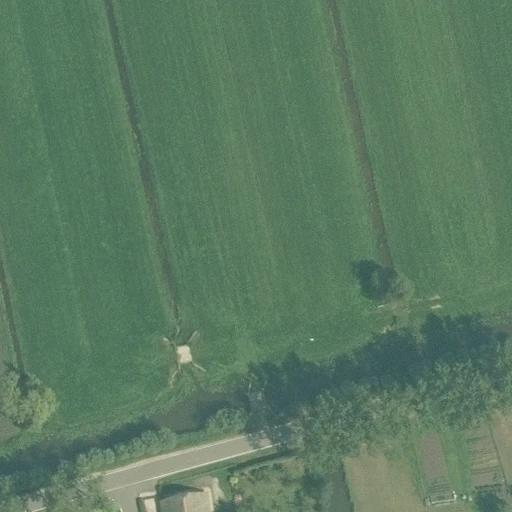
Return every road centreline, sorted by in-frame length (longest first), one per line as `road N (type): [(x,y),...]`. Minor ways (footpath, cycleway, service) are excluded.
road 1 (unclassified): [(511,374),(11,511)]
road 2 (track): [(249,351),(420,303)]
road 3 (track): [(268,440),(249,351),(247,284)]
